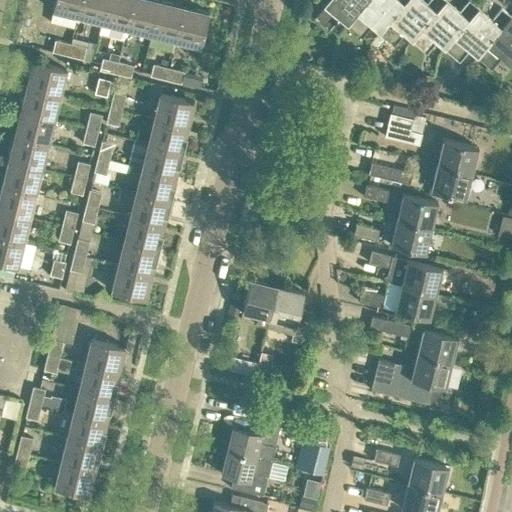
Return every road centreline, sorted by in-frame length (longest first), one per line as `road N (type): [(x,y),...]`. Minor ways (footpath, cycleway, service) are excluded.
road 1 (residential): [(353,83),(320,219),(347,430),(329,511)]
road 2 (residential): [(189,326),(254,60)]
road 3 (residential): [(143,511),(189,326)]
road 4 (residential): [(189,326),(30,286)]
road 5 (residential): [(353,83),(511,120)]
